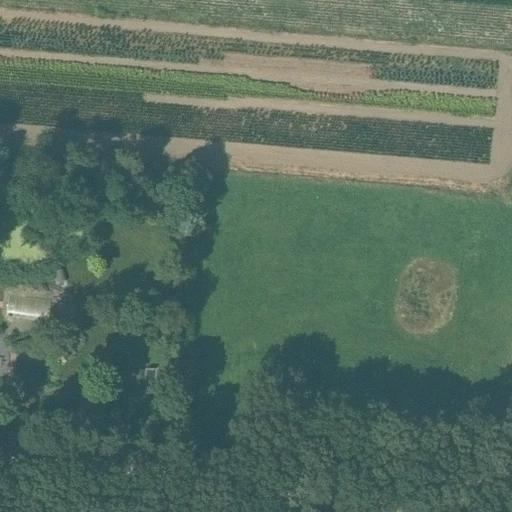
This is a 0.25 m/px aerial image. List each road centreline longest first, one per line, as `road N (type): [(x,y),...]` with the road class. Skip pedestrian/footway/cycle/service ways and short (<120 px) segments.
road 1 (track): [(386,511),(258,485),(0,460)]
road 2 (track): [(453,511),(511,398)]
